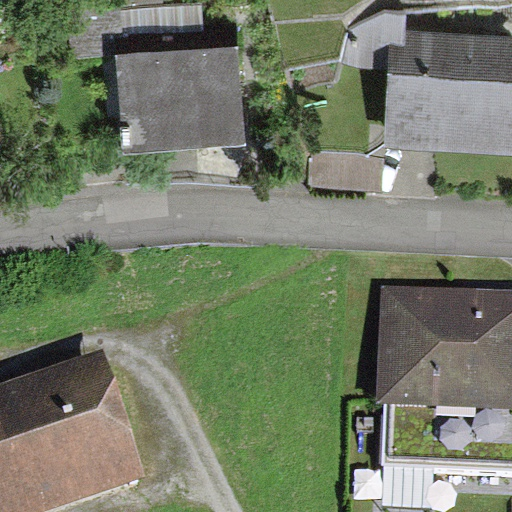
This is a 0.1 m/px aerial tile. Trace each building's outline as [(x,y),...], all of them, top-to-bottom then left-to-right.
[(70,0),(75,59),(121,55),(116,0),(70,0)] [(348,28),(344,63),(364,68),(389,70),(387,149),(511,154),(511,35),(405,29),(404,12),(387,12),(348,28)] [(237,45),(121,55),(127,147),(245,139),(237,45)] [(379,190),(382,156),(313,151),(310,185),(379,190)] [(511,293),(391,294),(391,400),(431,400),(431,378),(511,377),(511,293)] [(0,501),(129,459),(96,361),(0,392),(0,417),(1,419),(0,419),(0,501)]
